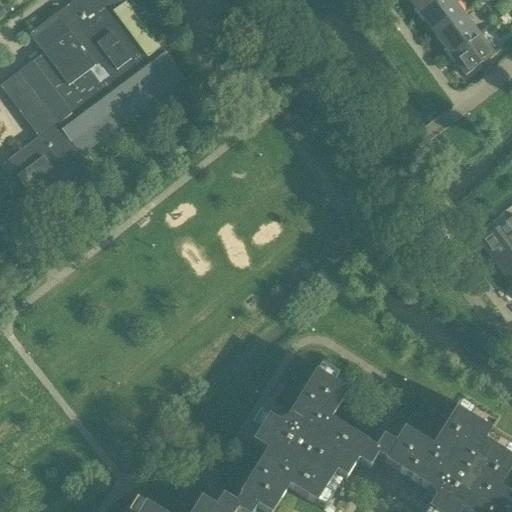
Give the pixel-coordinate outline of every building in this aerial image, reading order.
[(77,0),(30,36),(44,55),(0,87),(0,89),(37,140),(4,164),(38,209),(90,170),(81,157),(183,81),(164,56),(177,47),(141,0),(77,0)] [(407,0),(419,16),(440,0),(407,0)] [(440,0),(419,16),(434,36),(463,15),(451,0),(440,0)] [(511,0),(504,0),(503,1),(510,11),(511,10),(511,0)] [(434,36),(449,56),(478,35),(463,15),(434,36)] [(478,35),(449,56),(465,78),(493,56),(478,35)] [(511,218),(478,244),(494,266),(511,252),(511,218)] [(511,252),(494,266),(509,286),(511,283),(511,252)] [(345,482),(345,481),(351,471),(355,465),(367,473),(375,461),(383,466),(399,476),(407,481),(416,487),(436,499),(428,511),(511,511),(511,504),(495,494),(503,481),(511,466),(511,454),(505,450),(500,459),(480,447),(487,436),(467,423),(472,415),(459,407),(430,454),(402,436),(394,449),(385,444),(381,441),(373,454),(365,449),(328,425),(345,397),(331,389),(337,380),(320,370),(289,419),(282,431),(267,422),(264,428),(253,445),(267,454),(250,481),(239,499),(256,510),(259,511),(272,511),(287,489),(322,511),(323,511),(330,499),(322,495),(331,481),(333,477),(334,475),(343,481),(345,482)] [(214,511),(255,511),(256,510),(239,499),(236,504),(234,507),(222,499),(214,511)] [(214,511),(211,509),(199,503),(193,511),(150,511),(136,503),(130,511),(214,511)]
